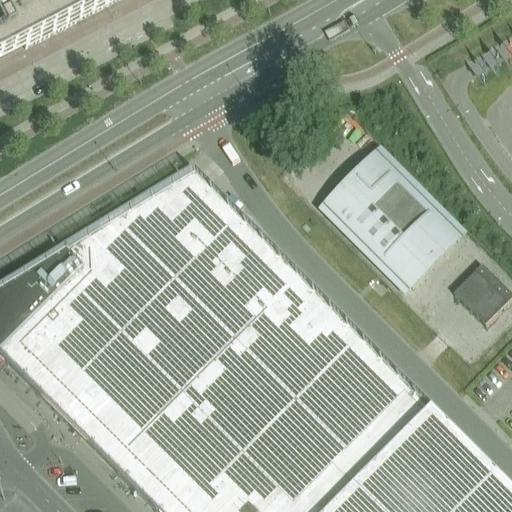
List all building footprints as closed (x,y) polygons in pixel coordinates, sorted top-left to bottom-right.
[(123,0),(40,0),(0,21),(0,60),(23,49),(24,52),(123,0)] [(455,243),(378,166),(333,212),(410,288),(455,243)] [(68,257),(84,273),(0,357),(0,360),(123,483),(311,294),(196,179),(68,257)] [(0,298),(0,357),(84,273),(68,257),(0,298)] [(486,332),(511,306),(511,301),(484,273),(455,302),(486,332)] [(123,483),(152,511),(340,511),(435,418),(311,294),(123,483)] [(511,511),(511,495),(435,418),(340,511),(511,511)]
